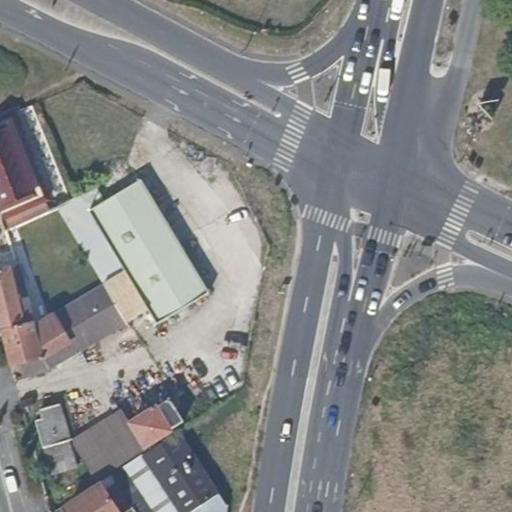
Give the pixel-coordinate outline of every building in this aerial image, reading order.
[(12,116),(11,114),(0,119),(0,222),(3,234),(21,226),(16,212),(44,201),(12,116)] [(51,195),(65,190),(52,152),(37,158),(51,195)] [(137,303),(144,314),(150,326),(204,295),(191,272),(175,244),(138,179),(84,210),(78,199),(67,204),(54,210),(99,289),(104,286),(122,275),(137,303)] [(0,331),(30,323),(24,301),(15,303),(6,272),(5,269),(0,270),(0,331)] [(15,303),(24,301),(15,270),(6,272),(15,303)] [(144,314),(137,303),(122,275),(104,286),(120,314),(129,308),(136,319),(144,314)] [(120,314),(104,286),(99,289),(31,328),(40,365),(43,372),(136,319),(129,308),(120,314)] [(0,338),(9,374),(40,365),(31,328),(30,323),(0,331),(0,338)] [(179,423),(166,402),(127,427),(137,444),(143,440),(146,444),(179,423)] [(44,477),(70,461),(57,409),(37,415),(39,425),(31,427),(44,477)] [(207,511),(221,504),(174,436),(140,459),(175,511),(207,511)] [(175,511),(140,459),(138,456),(106,477),(129,511),(175,511)] [(73,473),(70,461),(44,477),(45,480),(73,473)] [(108,511),(94,489),(64,508),(66,511),(108,511)]
